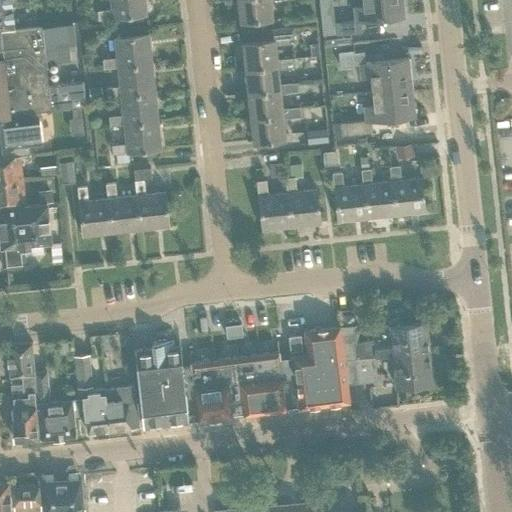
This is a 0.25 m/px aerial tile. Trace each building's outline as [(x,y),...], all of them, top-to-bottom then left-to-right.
[(0,0),(0,49),(2,49),(0,31),(15,29),(11,0),(0,0)] [(98,20),(146,14),(144,0),(110,0),(111,9),(97,10),(98,20)] [(269,0),(237,0),(240,20),(272,17),(269,0)] [(404,16),(402,0),(362,0),(363,6),(353,7),(354,21),(335,23),(336,35),(361,32),(360,21),(404,16)] [(330,20),(321,21),(321,26),(322,34),(332,33),(335,33),(333,20),(330,20)] [(42,26),(38,27),(15,29),(0,31),(2,49),(0,49),(0,117),(10,116),(9,114),(86,106),(84,81),(48,85),(46,63),(71,61),(69,44),(44,47),(42,26)] [(242,41),(245,67),(277,63),(276,59),(275,44),(292,42),(291,33),(272,35),(273,38),(242,41)] [(103,68),(117,67),(151,63),(148,34),(114,38),(116,58),(102,59),(103,68)] [(315,43),(308,44),(310,56),(319,55),(317,43),(315,43)] [(360,78),(370,77),(372,91),(411,87),(408,58),(365,63),(363,52),(338,54),(339,66),(358,64),(360,78)] [(295,67),(294,57),(276,59),(277,63),(245,67),(247,91),(279,88),(279,84),(277,69),(295,67)] [(106,97),(120,96),(154,92),(151,63),(117,67),(119,86),(105,88),(106,97)] [(298,92),(297,82),(279,84),(279,88),(247,91),(250,116),(282,112),(282,109),(280,94),(298,92)] [(95,87),(89,87),(89,98),(102,97),(101,86),(97,86),(95,87)] [(371,121),(414,116),(411,87),(372,91),(373,106),(363,107),(364,120),(345,122),(346,134),(372,132),(371,121)] [(157,121),(154,92),(120,96),(122,115),(108,117),(109,126),(123,124),(157,121)] [(300,116),(299,107),(282,109),(282,112),(250,116),(253,141),(285,138),(282,118),(300,116)] [(77,109),(71,109),(72,118),(81,117),(80,108),(77,109)] [(0,157),(19,155),(23,155),(30,154),(25,116),(19,116),(0,118),(0,157)] [(112,154),(161,149),(157,121),(123,124),(126,144),(111,145),(112,154)] [(337,123),(332,124),(333,136),(342,135),(341,123),(337,123)] [(308,145),(328,143),(326,129),(306,131),(308,145)] [(410,144),(395,146),(396,155),(397,158),(412,156),(410,144)] [(0,180),(22,177),(19,155),(0,157),(0,180)] [(367,157),(359,158),(360,170),(365,169),(369,169),(367,157)] [(58,162),(61,182),(74,181),(72,161),(58,162)] [(281,162),(268,163),(268,164),(270,176),(283,175),(281,162)] [(293,164),(288,165),(289,178),(294,177),(301,176),(300,163),(293,164)] [(51,165),(39,166),(40,172),(40,175),(55,174),(55,165),(51,165)] [(389,166),(391,181),(395,215),(424,211),(421,177),(400,180),(398,165),(389,166)] [(150,167),(133,169),(134,180),(151,178),(150,167)] [(360,170),(362,184),(366,218),(395,215),(391,181),(371,183),(370,168),(369,169),(365,169),(360,170)] [(337,221),(366,218),(362,184),(342,186),(341,172),(332,173),(337,221)] [(22,177),(0,180),(0,205),(24,203),(24,196),(22,177)] [(285,178),(286,192),(290,226),(320,223),(316,189),(296,191),(294,177),(289,178),(285,178)] [(134,181),(135,195),(139,229),(169,226),(165,192),(145,194),(143,180),(134,181)] [(256,181),(262,230),(290,226),(286,192),(267,195),(265,180),(256,181)] [(105,184),(107,198),(110,232),(139,229),(135,195),(116,197),(114,183),(105,184)] [(82,235),(110,232),(107,198),(91,200),(90,186),(76,187),(82,235)] [(51,194),(39,196),(40,203),(52,202),(52,194),(51,194)] [(47,203),(44,203),(25,206),(0,208),(0,245),(0,248),(1,248),(3,268),(25,266),(23,246),(51,243),(47,203)] [(61,254),(51,255),(52,263),(62,262),(61,254)] [(373,342),(353,343),(355,359),(374,357),(392,356),(392,354),(429,351),(426,321),(389,325),(391,348),(374,349),(373,342)] [(241,323),(233,324),(234,336),(242,335),(241,323)] [(233,324),(225,325),(226,337),(234,336),(233,324)] [(307,354),(291,356),(291,358),(293,357),(294,363),(300,406),(300,408),(348,402),(346,384),(343,361),(339,326),(304,331),(307,354)] [(289,336),(291,352),(303,350),(301,335),(289,336)] [(152,348),(134,350),(143,427),(188,421),(187,416),(182,372),(180,345),(173,346),(173,341),(152,343),(152,348)] [(10,385),(11,393),(35,391),(31,342),(7,344),(10,377),(21,376),(22,384),(10,385)] [(279,351),(236,357),(243,414),(244,415),(285,409),(285,408),(300,406),(294,363),(285,364),(285,363),(280,363),(279,351)] [(429,351),(392,354),(392,356),(395,387),(432,383),(429,351)] [(87,354),(73,356),(78,399),(81,418),(85,417),(87,434),(109,431),(103,388),(92,390),(87,354)] [(192,371),(182,372),(187,416),(197,415),(197,420),(231,416),(231,415),(243,414),(236,357),(191,362),(192,371)] [(355,359),(343,361),(346,384),(377,381),(374,357),(355,359)] [(35,370),(37,401),(50,400),(47,370),(35,370)] [(139,427),(133,384),(103,388),(109,431),(139,427)] [(34,392),(28,393),(28,397),(12,398),(13,408),(12,409),(14,441),(37,439),(35,408),(34,392)] [(40,439),(75,435),(73,419),(81,418),(78,399),(37,403),(40,439)] [(78,480),(38,482),(38,483),(39,483),(40,511),(52,511),(52,505),(79,503),(78,480)] [(40,511),(39,483),(38,483),(38,482),(8,484),(7,484),(9,511),(40,511)] [(0,511),(9,511),(7,484),(0,484),(0,511)] [(326,511),(325,501),(214,511),(326,511)]
